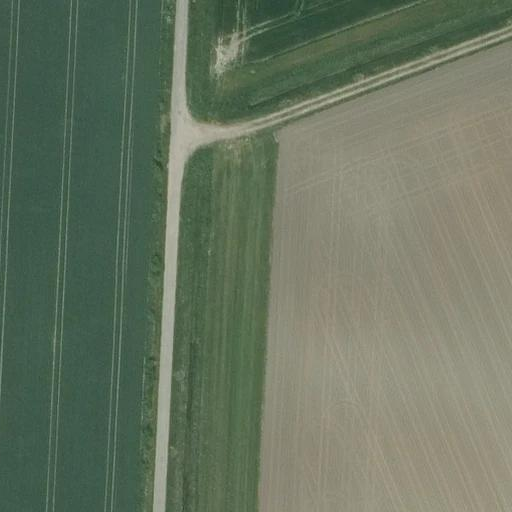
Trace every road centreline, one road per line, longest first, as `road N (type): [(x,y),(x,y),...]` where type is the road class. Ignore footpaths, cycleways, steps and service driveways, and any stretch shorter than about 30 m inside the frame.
road 1 (track): [(161,511),(184,0)]
road 2 (track): [(178,144),(511,25)]
